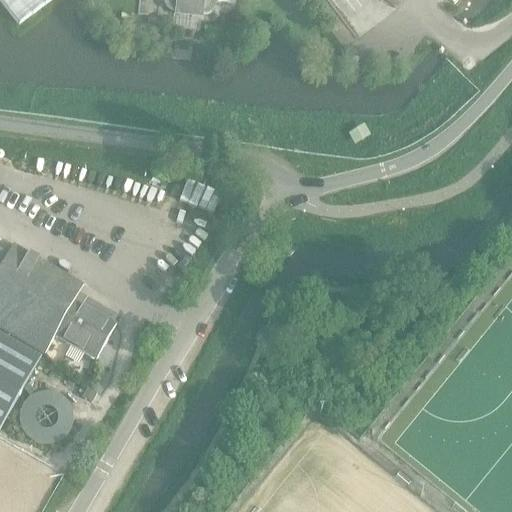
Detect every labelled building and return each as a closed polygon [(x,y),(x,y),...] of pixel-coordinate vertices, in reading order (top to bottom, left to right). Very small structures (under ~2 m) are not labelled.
[(0,0),(0,3),(18,27),(52,0),(0,0)] [(164,0),(165,1),(165,4),(166,7),(168,10),(171,12),(174,12),(177,13),(177,15),(200,17),(200,15),(203,15),(207,15),(209,14),(212,12),(213,9),(214,6),(215,3),(232,5),(232,0),(164,0)] [(187,184),(183,203),(207,209),(212,189),(187,184)] [(54,338),(74,303),(84,286),(12,246),(0,267),(0,330),(45,355),(54,338)] [(96,362),(116,327),(98,317),(102,309),(89,302),(85,310),(74,303),(54,338),(96,362)] [(0,431),(41,359),(0,336),(0,431)]
